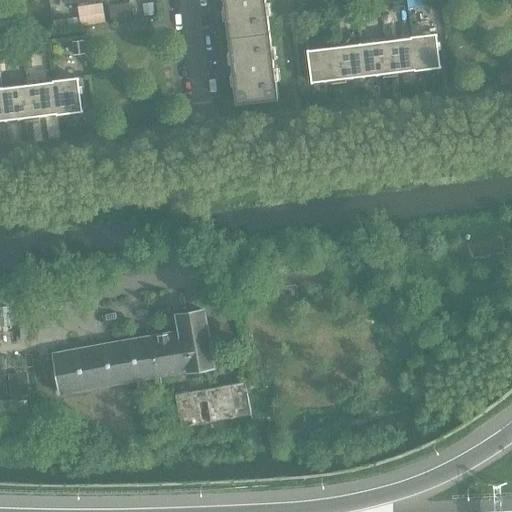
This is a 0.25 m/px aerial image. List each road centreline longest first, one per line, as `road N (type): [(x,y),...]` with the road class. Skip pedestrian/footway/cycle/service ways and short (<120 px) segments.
road 1 (residential): [(511,101),(208,136)]
road 2 (residential): [(208,136),(0,161)]
road 3 (motorway): [(511,433),(422,485),(352,511)]
road 4 (residential): [(208,136),(188,0)]
